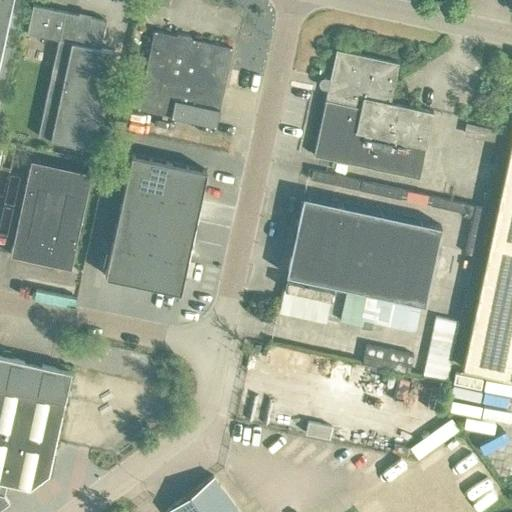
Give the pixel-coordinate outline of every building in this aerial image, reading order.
[(0,0),(0,49),(10,0),(0,0)] [(49,136),(49,137),(91,146),(112,48),(99,45),(105,18),(32,2),(26,30),(58,37),(37,133),(49,136)] [(169,114),(215,124),(218,107),(231,46),(153,29),(136,107),(169,114)] [(322,86),(326,87),(312,153),(418,176),(432,110),(389,100),(398,61),(335,48),(329,77),(324,76),(322,86)] [(511,128),(461,366),(511,376),(511,128)] [(205,169),(130,152),(103,273),(178,290),(205,169)] [(8,252),(69,265),(75,240),(90,171),(29,158),(12,236),(8,252)] [(285,272),(422,301),(440,224),(302,194),(285,272)] [(330,298),(282,288),(277,310),(325,321),(330,298)] [(422,373),(444,378),(457,320),(434,315),(422,373)] [(366,340),(364,358),(410,364),(413,345),(366,340)] [(0,353),(0,506),(8,500),(3,493),(6,480),(27,485),(47,470),(69,368),(0,353)] [(134,403),(139,379),(83,366),(77,390),(134,403)] [(167,511),(242,511),(213,472),(165,508),(167,511)]
